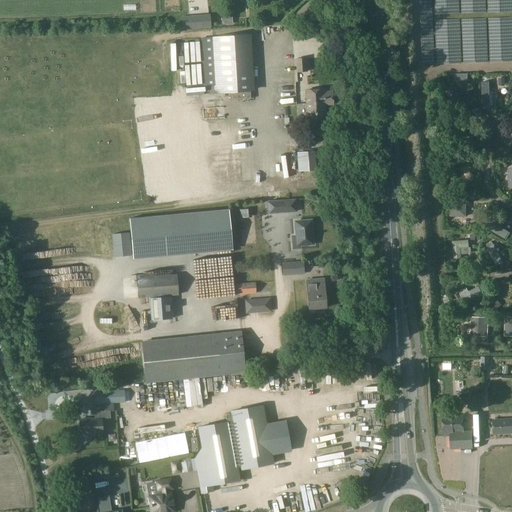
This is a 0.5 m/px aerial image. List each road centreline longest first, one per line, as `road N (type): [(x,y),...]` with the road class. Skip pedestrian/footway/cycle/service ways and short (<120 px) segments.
road 1 (primary): [(407,487),(378,0)]
road 2 (track): [(0,229),(263,195)]
road 3 (track): [(0,353),(44,470),(49,511)]
